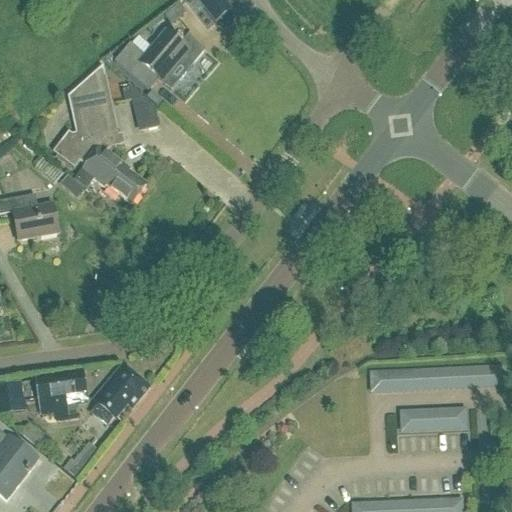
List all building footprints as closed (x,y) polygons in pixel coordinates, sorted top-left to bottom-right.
[(220,0),(195,0),(216,26),(227,17),(231,13),(220,0)] [(178,6),(164,18),(170,27),(185,15),(178,6)] [(172,97),(194,70),(205,57),(188,42),(182,48),(179,45),(178,47),(166,37),(145,62),(131,49),(115,68),(149,97),(159,86),(172,97)] [(120,143),(104,73),(69,104),(77,140),(73,141),(70,138),(64,146),(67,148),(57,161),(76,175),(81,168),(86,172),(75,186),(88,196),(95,186),(106,195),(108,193),(133,212),(148,191),(130,178),(132,176),(109,159),(112,154),(118,153),(116,144),(120,143)] [(124,105),(132,104),(139,135),(158,131),(155,112),(128,89),(129,92),(122,93),(124,105)] [(34,211),(32,200),(0,205),(0,220),(9,219),(15,247),(56,239),(50,208),(34,211)] [(503,369),(369,375),(370,397),(504,391),(503,369)] [(132,412),(149,391),(124,370),(94,406),(115,423),(127,408),(132,412)] [(43,412),(85,406),(81,380),(40,386),(43,412)] [(466,412),(397,415),(398,437),(467,434),(466,412)] [(14,426),(23,439),(33,432),(24,419),(14,426)] [(0,500),(6,505),(38,464),(9,442),(0,434),(0,450),(1,452),(0,453),(0,500)] [(80,462),(91,445),(79,438),(69,455),(80,462)] [(463,511),(463,502),(350,507),(350,511),(463,511)]
